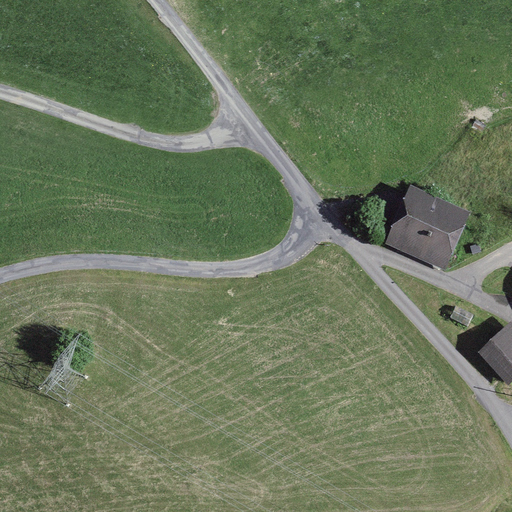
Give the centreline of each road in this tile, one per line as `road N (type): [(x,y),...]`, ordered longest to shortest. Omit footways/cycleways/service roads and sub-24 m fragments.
road 1 (unclassified): [(0,276),(89,260),(246,267),(301,239),(315,214),(302,191),(155,0)]
road 2 (track): [(511,433),(371,265),(315,214)]
road 3 (track): [(247,120),(208,140),(170,143),(0,90)]
road 4 (track): [(352,247),(449,284),(511,251)]
